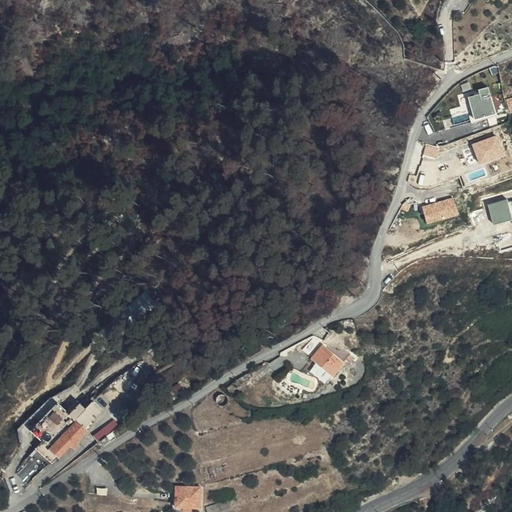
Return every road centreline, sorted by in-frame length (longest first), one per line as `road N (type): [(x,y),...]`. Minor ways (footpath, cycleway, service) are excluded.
road 1 (residential): [(511,53),(453,78),(422,117),(368,297),(11,511)]
road 2 (secondary): [(362,511),(430,481),(511,403)]
